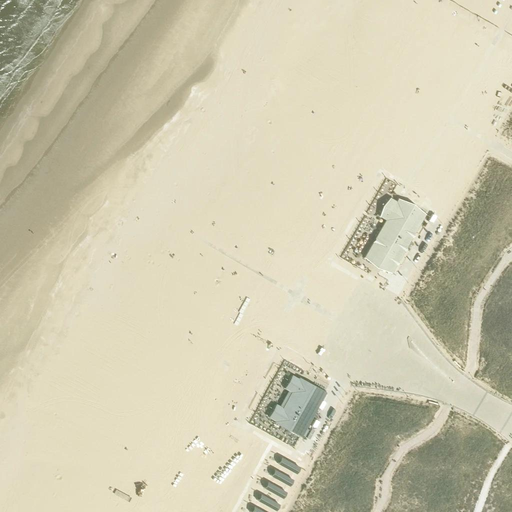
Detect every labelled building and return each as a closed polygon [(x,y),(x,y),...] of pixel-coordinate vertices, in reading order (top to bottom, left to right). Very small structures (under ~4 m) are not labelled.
[(385,219),(363,257),(381,268),(389,273),(423,213),(397,198),(395,202),(388,198),(378,215),(385,219)] [(284,388),(290,392),(281,408),(274,404),(268,417),(274,421),(273,422),(299,437),(324,392),(298,377),(297,379),(290,375),(284,388)] [(282,459),(279,464),(297,473),(299,468),(282,459)] [(275,471),(272,476),(290,486),(293,481),(275,471)] [(269,482),(266,487),(284,496),(287,491),(269,482)] [(263,495),(260,500),(278,510),(280,505),(263,495)]
